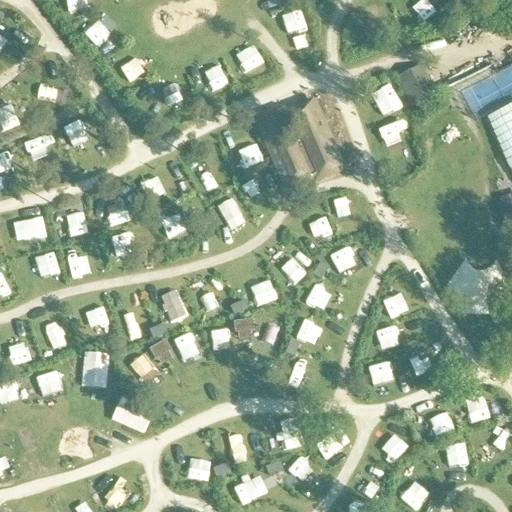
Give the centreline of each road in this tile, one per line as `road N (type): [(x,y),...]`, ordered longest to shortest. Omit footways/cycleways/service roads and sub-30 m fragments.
road 1 (track): [(6,0),(27,12),(145,158),(297,86),(333,85),(396,246)]
road 2 (track): [(511,380),(476,373),(368,418),(337,408),(230,412),(141,451),(0,492)]
road 3 (track): [(370,178),(300,197),(255,245),(233,256),(63,295),(0,321)]
road 4 (track): [(332,32),(333,85),(391,61),(511,50)]
road 5 (track): [(396,246),(363,311),(337,408)]
road 6 (track): [(145,158),(91,185),(0,208)]
road 7 (track): [(396,246),(476,373)]
